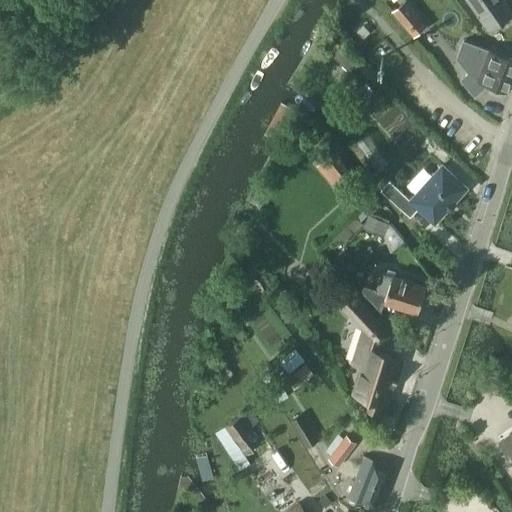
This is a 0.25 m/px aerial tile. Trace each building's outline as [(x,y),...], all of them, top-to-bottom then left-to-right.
[(414,35),(426,25),(406,0),(394,11),(414,35)] [(467,0),(489,30),(504,19),(508,24),(511,21),(511,12),(503,0),(467,0)] [(511,58),(463,40),(457,57),(468,71),(461,78),(476,95),(489,84),(507,90),(511,76),(511,58)] [(471,141),(479,133),(472,127),(464,135),(471,141)] [(335,151),(317,165),(335,187),(352,174),(353,174),(335,151)] [(443,164),(427,182),(411,199),(390,179),(381,189),(411,215),(419,206),(435,221),(447,208),(448,209),(455,201),(454,200),(467,187),(443,164)] [(363,227),(384,236),(389,223),(368,215),(363,227)] [(356,217),(347,226),(354,234),(363,225),(356,217)] [(387,294),(385,300),(418,311),(426,285),(382,271),(376,291),(387,294)] [(388,333),(363,307),(346,288),(334,300),(352,318),(361,328),(361,330),(351,362),(359,367),(351,392),(365,396),(362,403),(382,409),(399,357),(376,350),(378,343),(388,333)] [(305,359),(295,348),(280,361),(290,372),(305,359)] [(276,446),(251,408),(216,432),(241,469),(276,446)] [(303,412),(291,419),(308,447),(320,440),(303,412)] [(511,433),(501,441),(511,456),(511,433)] [(347,435),(330,458),(340,465),(357,443),(347,435)] [(376,507),(391,466),(364,456),(348,496),(376,507)] [(307,511),(299,501),(285,511),(307,511)]
